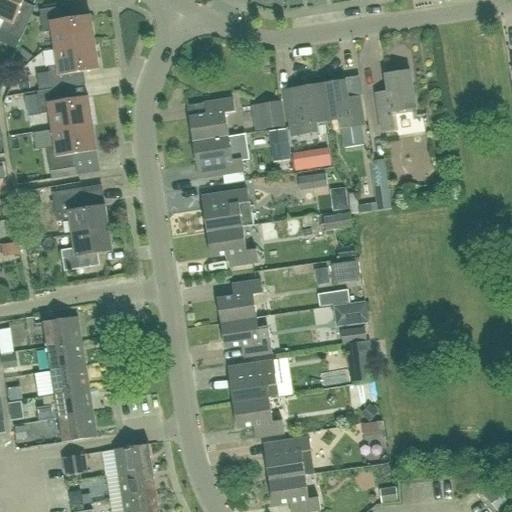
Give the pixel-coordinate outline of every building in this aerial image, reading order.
[(0,0),(0,20),(4,22),(0,29),(21,39),(32,16),(19,10),(24,0),(0,0)] [(52,33),(54,50),(94,44),(90,17),(67,20),(65,7),(39,11),(43,34),(52,33)] [(52,91),(62,89),(62,90),(77,87),(75,74),(98,71),(94,44),(54,50),(57,67),(48,69),(52,90),(52,91)] [(415,109),(409,73),(384,76),(388,99),(376,101),(381,132),(394,130),(391,113),(415,109)] [(345,83),(320,87),(326,122),(337,120),(339,130),(364,126),(360,103),(348,105),(345,83)] [(326,122),(320,87),(296,90),(299,113),(287,115),(291,138),(319,133),(317,123),(326,122)] [(64,102),(62,90),(62,89),(52,91),(52,90),(37,93),(40,115),(49,114),(52,131),(92,125),(87,98),(64,102)] [(189,119),(192,144),(228,138),(225,115),(234,113),(232,100),(209,104),(211,116),(189,119)] [(287,126),(283,102),(259,106),(263,130),(287,126)] [(76,176),(75,169),(73,156),(96,152),(92,125),(52,131),(55,149),(46,150),(49,173),(50,173),(52,180),(76,176)] [(192,144),(196,168),(219,165),(221,177),(243,173),(242,160),(232,161),(228,138),(192,144)] [(329,151),(293,156),(296,174),(332,169),(329,151)] [(392,163),(379,164),(380,201),(393,201),(392,163)] [(326,189),(325,177),(297,180),(298,192),(326,189)] [(355,210),(350,187),(336,191),(341,213),(355,210)] [(71,235),(108,230),(104,207),(82,210),(79,189),(52,194),(56,222),(69,220),(71,235)] [(206,234),(242,229),(242,227),(252,226),(248,204),(246,191),(223,194),(225,206),(203,210),(206,234)] [(351,229),(349,216),(322,220),(324,234),(351,229)] [(246,252),(242,229),(206,234),(210,259),(233,255),(235,267),(257,264),(255,251),(246,252)] [(71,235),(75,258),(62,260),(64,272),(91,268),(90,256),(112,253),(108,230),(71,235)] [(328,285),(326,270),(313,272),(316,287),(328,285)] [(217,301),(221,325),(256,319),(253,296),(262,295),(260,282),(237,285),(239,297),(217,301)] [(325,343),(343,341),(339,308),(321,311),(325,343)] [(43,324),(47,348),(81,343),(77,318),(43,324)] [(256,319),(221,325),(224,349),(247,346),(249,358),(271,354),(267,327),(257,328),(256,319)] [(373,345),(368,323),(344,329),(350,351),(373,345)] [(50,372),(85,367),(81,343),(47,348),(50,372)] [(350,369),(348,347),(330,348),(331,371),(350,369)] [(326,375),(327,383),(376,381),(374,355),(354,356),(355,373),(326,375)] [(17,369),(15,357),(0,359),(2,372),(17,369)] [(229,381),(233,405),(268,400),(268,399),(278,398),(273,362),(250,365),(251,377),(229,381)] [(89,390),(85,367),(50,372),(54,396),(89,390)] [(23,401),(21,390),(6,392),(8,403),(23,401)] [(58,419),(92,414),(89,390),(54,396),(58,419)] [(272,423),(268,400),(233,405),(236,430),(259,426),(261,438),(284,435),(282,422),(272,423)] [(376,414),(368,406),(359,416),(367,424),(376,414)] [(92,414),(58,419),(62,444),(96,438),(92,414)] [(386,441),(386,424),(361,424),(361,441),(386,441)] [(25,441),(23,429),(13,430),(15,443),(25,441)] [(265,458),(269,482),(304,477),(314,475),(308,439),(285,442),(287,454),(265,458)] [(118,475),(152,470),(148,445),(114,451),(118,475)] [(87,474),(84,456),(63,460),(66,478),(87,474)] [(118,475),(122,499),(156,494),(152,470),(118,475)] [(304,477),(269,482),(272,507),(295,503),(296,511),(317,511),(320,511),(318,498),(308,500),(304,477)] [(396,503),(394,490),(379,492),(380,505),(396,503)] [(82,505),(80,493),(68,495),(70,507),(82,505)] [(158,511),(156,494),(122,499),(123,511),(158,511)]
